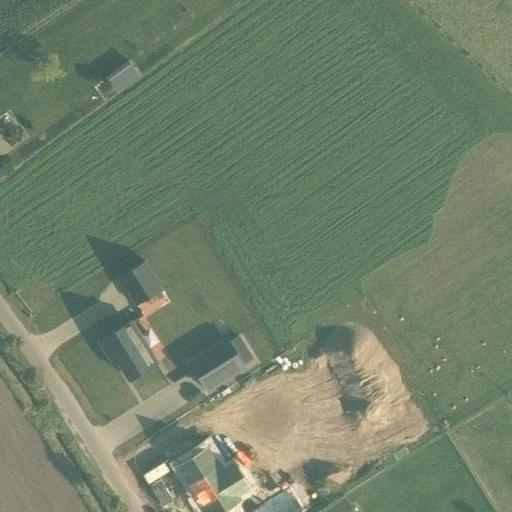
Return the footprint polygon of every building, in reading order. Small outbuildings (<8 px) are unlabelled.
[(129,62),(103,75),(111,90),(137,78),(129,62)] [(162,289),(145,261),(119,278),(136,305),(162,289)] [(156,363),(131,322),(100,341),(115,365),(119,362),(130,380),(156,363)] [(228,340),(190,364),(207,391),(245,367),(228,340)] [(209,454),(180,470),(196,497),(193,499),(199,509),(202,507),(204,511),(299,511),(290,495),(260,511),(240,511),(237,507),(238,506),(209,454)]
